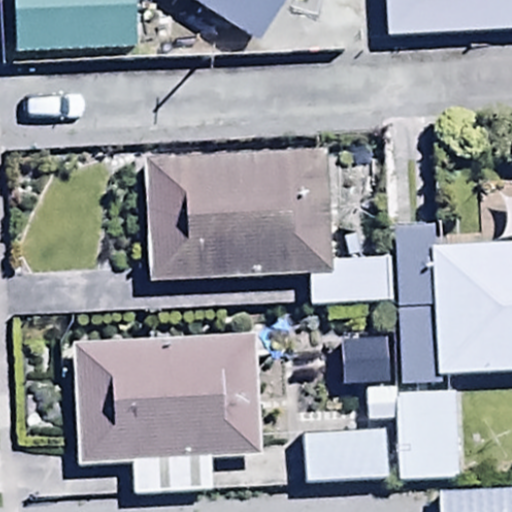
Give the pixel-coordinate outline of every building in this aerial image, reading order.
[(297,0),(171,0),(260,58),(297,0)] [(469,0),(352,0),(353,66),(470,64),(469,0)] [(321,159),(138,166),(142,295),(306,289),(307,319),(390,316),(388,265),(325,267),(321,159)] [(511,255),(428,259),(434,384),(511,381),(511,255)] [(252,347),(67,354),(73,478),(131,476),(132,505),(207,502),(205,467),(256,465),(252,347)] [(456,398),(363,397),(363,431),(395,431),(395,492),(455,492),(456,398)] [(380,440),(297,441),(298,498),(381,496),(380,440)] [(511,511),(511,501),(437,503),(437,511),(511,511)]
